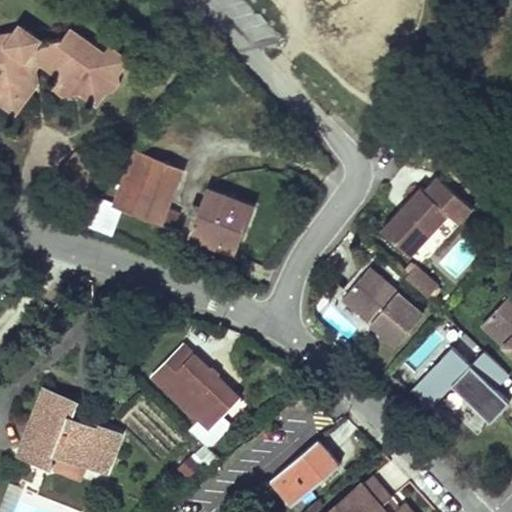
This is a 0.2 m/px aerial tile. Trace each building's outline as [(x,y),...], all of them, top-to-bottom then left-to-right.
[(1,42),(0,41),(0,103),(12,112),(36,80),(33,68),(36,62),(56,76),(48,86),(58,94),(75,92),(93,104),(104,90),(110,89),(117,79),(116,73),(127,57),(107,42),(102,49),(67,24),(59,36),(36,41),(32,33),(22,25),(11,27),(1,42)] [(101,189),(89,222),(113,231),(122,206),(172,226),(179,208),(167,203),(181,165),(138,149),(120,196),(101,189)] [(79,159),(69,151),(53,173),(63,180),(79,159)] [(79,159),(63,180),(83,196),(105,167),(85,151),(79,159)] [(387,224),(416,250),(455,209),(464,218),(478,203),(443,170),(430,185),(427,182),(387,224)] [(210,188),(191,233),(236,251),(253,205),(210,188)] [(427,310),(374,263),(345,296),(398,343),(427,310)] [(413,265),(406,280),(433,293),(440,279),(413,265)] [(511,293),(487,319),(511,344),(511,293)] [(186,343),(156,373),(211,428),(241,397),(186,343)] [(511,395),(499,382),(511,369),(490,347),(476,361),(458,343),(418,384),(436,403),(458,380),(496,418),(511,401),(511,395)] [(77,399),(44,386),(21,436),(17,447),(49,460),(55,449),(103,468),(117,431),(93,422),(92,426),(70,417),(77,399)] [(273,478),(294,503),(342,462),(320,437),(273,478)] [(191,454),(176,465),(188,479),(202,468),(191,454)] [(410,511),(406,507),(398,511),(382,511),(381,510),(393,499),(374,477),(331,511),(410,511)]
